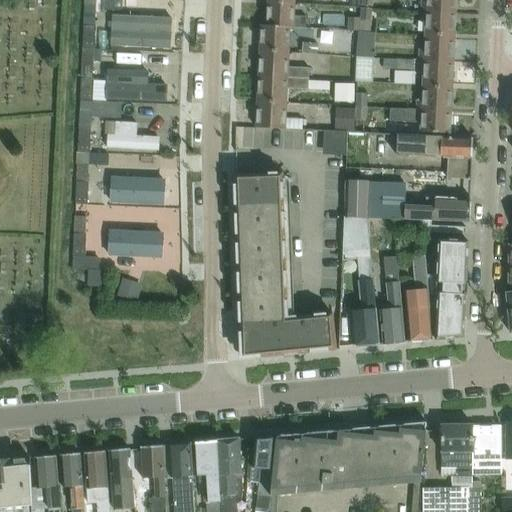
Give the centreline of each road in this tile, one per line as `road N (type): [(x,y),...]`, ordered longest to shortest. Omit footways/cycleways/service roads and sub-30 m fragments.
road 1 (residential): [(216,398),(207,108),(212,0)]
road 2 (residential): [(496,77),(478,376)]
road 3 (residential): [(216,398),(478,376)]
road 4 (residential): [(0,419),(216,398)]
